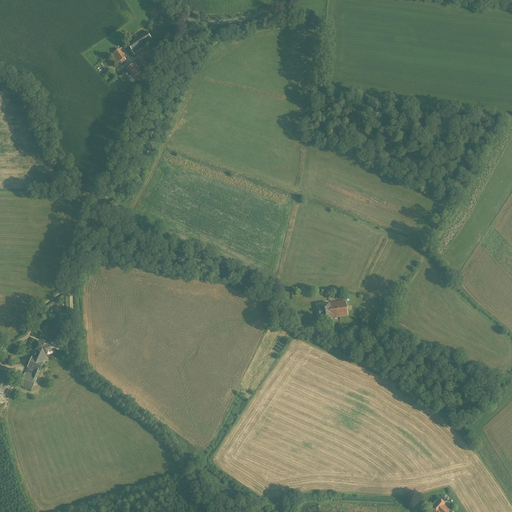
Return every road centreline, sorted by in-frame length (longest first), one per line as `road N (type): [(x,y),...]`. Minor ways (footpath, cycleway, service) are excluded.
road 1 (track): [(184,19),(69,288)]
road 2 (track): [(69,288),(77,365),(170,438),(203,511)]
